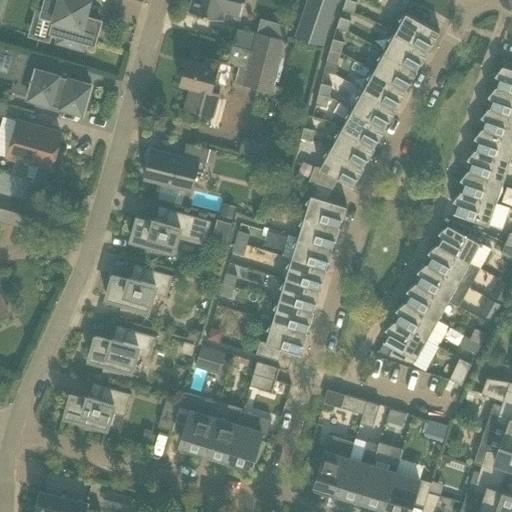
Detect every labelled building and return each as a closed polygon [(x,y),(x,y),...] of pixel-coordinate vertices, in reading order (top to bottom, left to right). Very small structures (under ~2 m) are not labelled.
[(46,0),(42,13),(56,17),(52,30),(61,32),(59,41),(83,48),(85,39),(95,42),(101,19),(85,15),(89,0),(46,0)] [(192,0),(189,11),(223,20),(226,11),(241,15),(244,0),(192,0)] [(321,46),(331,0),(302,0),(294,40),(321,46)] [(345,0),(343,9),(354,12),(357,1),(352,0),(345,0)] [(428,50),(440,31),(406,12),(399,18),(400,19),(402,21),(396,32),(428,50)] [(337,27),(348,31),(351,20),(340,16),(337,27)] [(385,51),(418,70),(428,50),(396,32),(395,31),(388,37),(389,38),(391,40),(385,51)] [(227,63),(240,66),(235,82),(282,94),(283,86),(274,84),(285,39),(257,32),(253,44),(252,50),(232,45),(227,63)] [(333,38),(330,49),(341,52),(344,41),(333,38)] [(341,52),(330,49),(327,60),(338,63),(341,52)] [(85,69),(16,50),(9,76),(15,78),(13,85),(31,90),(29,96),(38,98),(83,111),(86,102),(92,83),(82,80),(85,69)] [(374,71),(407,89),(418,70),(385,51),(377,57),(378,58),(379,57),(380,59),(374,70),(374,71)] [(213,86),(220,61),(221,61),(205,56),(204,62),(187,57),(184,70),(180,70),(178,77),(181,79),(180,83),(192,86),(186,108),(213,116),(221,88),(213,86)] [(497,87),(511,91),(511,67),(503,65),(495,74),(496,75),(500,78),(497,86),(497,87)] [(363,90),(396,108),(407,89),(374,71),(374,70),(367,76),(368,77),(368,76),(370,78),(364,89),(363,90)] [(321,83),(319,94),(330,96),(332,85),(321,83)] [(511,114),(511,91),(497,87),(497,86),(496,86),(488,95),(489,96),(493,99),(490,107),(490,108),(511,114)] [(353,109),(386,127),(396,108),(363,90),(364,89),(363,89),(356,95),(357,96),(359,98),(353,109)] [(327,107),(330,96),(319,94),(316,105),(327,107)] [(483,128),(511,137),(511,114),(490,108),(490,107),(489,107),(481,116),(482,117),(482,116),(486,120),(483,128)] [(342,128),(375,147),(386,127),(353,109),(352,108),(345,114),(346,115),(347,115),(348,117),(342,128)] [(19,121),(12,145),(9,156),(17,158),(50,168),(61,132),(19,120),(19,121)] [(304,127),(302,138),(313,140),(315,130),(304,127)] [(510,160),(511,154),(511,137),(483,128),(482,127),(474,137),(475,138),(475,137),(479,140),(476,149),(510,160)] [(331,147),(364,166),(375,147),(342,128),(335,134),(335,135),(336,134),(338,136),(332,147),(331,147)] [(240,154),(262,160),(266,144),(243,138),(240,154)] [(145,178),(192,190),(200,161),(207,162),(210,148),(187,143),(184,156),(152,148),(145,178)] [(353,186),(364,166),(331,147),(332,147),(331,147),(324,153),(325,154),(325,153),(327,155),(321,166),(317,164),(310,178),(333,188),(338,178),(353,186)] [(469,170),(503,181),(510,160),(476,149),(475,148),(467,158),(468,159),(468,158),(472,161),(469,169),(469,170)] [(496,202),(503,181),(469,170),(469,169),(468,169),(460,179),(461,179),(465,182),(462,190),(462,191),(496,202)] [(0,178),(0,219),(25,226),(32,201),(37,202),(43,182),(2,171),(0,178)] [(310,178),(306,192),(310,196),(306,202),(308,204),(305,215),(304,216),(340,227),(347,205),(329,200),(333,188),(310,178)] [(454,211),(453,212),(488,224),(496,202),(462,191),(462,190),(461,190),(453,200),(454,200),(458,203),(455,211),(454,211)] [(233,218),(236,206),(223,203),(220,214),(233,218)] [(280,220),(284,209),(272,206),(269,216),(280,220)] [(204,244),(211,220),(169,208),(166,220),(154,217),(153,221),(138,216),(131,239),(148,244),(148,249),(166,251),(167,249),(174,251),(178,237),(204,244)] [(298,237),(334,248),(340,227),(304,216),(299,223),(302,225),(298,236),(298,237)] [(232,222),(222,220),(217,218),(212,237),(227,241),(229,233),(232,222)] [(439,244),(470,262),(481,242),(448,224),(439,232),(439,233),(440,232),(443,236),(439,244)] [(239,230),(235,240),(246,244),(249,233),(239,230)] [(292,257),(292,258),(327,269),(334,248),(298,237),(293,244),(295,246),(292,257)] [(243,254),(246,244),(235,240),(232,251),(243,254)] [(511,244),(506,242),(502,252),(511,256),(511,244)] [(432,255),(428,263),(469,287),(480,267),(470,262),(439,244),(438,243),(428,251),(429,252),(432,255)] [(286,278),(285,279),(321,290),(327,269),(292,258),(286,265),(289,267),(286,278)] [(459,306),(469,287),(428,263),(427,262),(417,270),(418,271),(422,275),(417,282),(417,283),(448,300),(459,306)] [(167,296),(173,274),(145,267),(142,279),(130,276),(129,279),(113,274),(107,297),(124,302),(123,307),(142,309),(142,307),(149,309),(154,292),(167,296)] [(234,286),(237,276),(226,272),(223,283),(234,286)] [(279,299),(279,300),(314,311),(321,290),(285,279),(280,286),(283,288),(279,299)] [(501,279),(493,294),(504,300),(511,285),(501,279)] [(406,302),(438,319),(448,300),(417,283),(417,282),(416,281),(406,290),(407,291),(408,290),(411,294),(407,301),(406,302)] [(231,297),(234,286),(223,283),(220,293),(231,297)] [(0,317),(9,314),(0,293),(0,317)] [(490,298),(482,313),(492,319),(501,304),(490,298)] [(273,320),(272,321),(308,332),(314,311),(279,300),(273,307),(276,309),(273,320)] [(396,321),(427,338),(438,345),(448,325),(438,319),(406,302),(407,301),(405,300),(396,309),(396,310),(397,309),(400,313),(396,321)] [(511,317),(511,305),(507,304),(503,314),(511,317)] [(384,339),(383,340),(385,341),(393,346),(389,354),(389,355),(413,363),(427,338),(396,321),(395,320),(385,328),(386,329),(386,328),(389,332),(385,340),(384,339)] [(257,353),(280,360),(284,348),(301,354),(308,332),(272,321),(267,328),(270,330),(266,342),(260,340),(257,353)] [(219,342),(223,330),(211,327),(208,338),(219,342)] [(471,337),(482,343),(487,333),(476,327),(471,337)] [(150,357),(156,336),(128,328),(124,340),(112,337),(111,340),(96,336),(89,358),(107,363),(106,368),(124,371),(126,372),(132,370),(136,354),(150,357)] [(197,340),(201,329),(195,328),(189,330),(187,338),(197,340)] [(482,343),(471,337),(466,335),(461,345),(477,353),(482,343)] [(193,355),(196,344),(185,341),(184,341),(183,348),(182,352),(193,355)] [(379,351),(389,354),(393,346),(385,341),(379,351)] [(196,363),(222,371),(227,352),(202,344),(196,363)] [(450,378),(461,384),(471,363),(460,357),(450,378)] [(276,380),(280,367),(279,367),(258,361),(254,373),(276,380)] [(272,392),(276,380),(254,373),(250,385),(271,391),(271,392),(272,392)] [(511,381),(509,381),(510,381),(488,377),(482,392),(503,400),(503,401),(511,403),(511,381)] [(125,415),(131,393),(103,385),(100,397),(88,394),(87,397),(71,393),(65,416),(82,421),(81,426),(100,428),(100,426),(107,428),(112,411),(125,415)] [(473,401),(476,391),(469,389),(466,399),(473,401)] [(215,416),(219,402),(184,391),(179,405),(172,429),(184,433),(181,441),(182,441),(181,443),(205,450),(215,416)] [(345,393),(345,394),(341,407),(342,407),(363,413),(367,400),(346,394),(345,393)] [(367,400),(363,413),(360,422),(373,426),(379,405),(380,405),(380,404),(367,400)] [(159,425),(172,429),(179,405),(166,401),(159,425)] [(503,438),(511,441),(511,403),(503,401),(496,420),(507,426),(503,438)] [(399,424),(402,411),(390,408),(387,420),(399,424)] [(262,430),(268,432),(272,419),(242,410),(238,423),(228,457),(252,464),(253,463),(252,463),(253,458),(256,459),(264,442),(259,440),(262,431),(262,430)] [(205,450),(228,457),(238,423),(215,416),(205,450)] [(448,425),(441,423),(437,439),(443,441),(448,425)] [(480,469),(504,477),(508,465),(511,466),(511,441),(503,438),(498,452),(487,450),(480,469)] [(364,454),(362,460),(350,457),(340,491),(363,498),(373,464),(380,441),(379,441),(378,444),(368,441),(364,454)] [(340,491),(350,457),(326,449),(325,451),(326,451),(323,459),(318,458),(315,477),(318,478),(316,482),(315,483),(340,491)] [(396,471),(388,468),(373,464),(363,498),(386,505),(396,471)] [(484,494),(480,507),(496,511),(511,511),(511,492),(500,489),(504,477),(480,469),(474,488),(484,494)] [(432,482),(396,471),(386,505),(409,511),(410,511),(412,502),(424,506),(429,491),(432,482)] [(89,501),(41,489),(36,510),(45,511),(100,511),(101,511),(87,507),(89,501)] [(111,489),(106,501),(128,511),(134,499),(111,489)] [(435,511),(441,495),(429,491),(424,506),(422,511),(435,511)]
